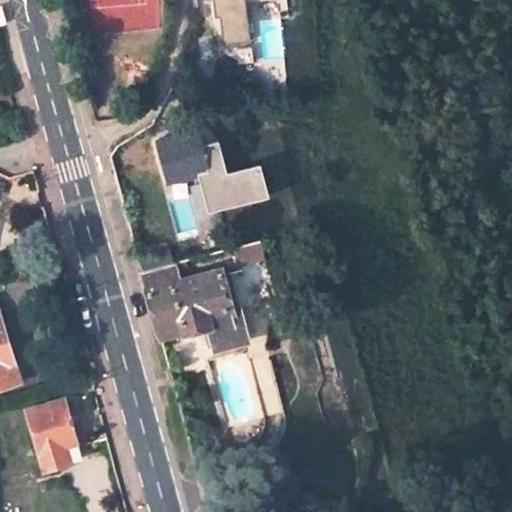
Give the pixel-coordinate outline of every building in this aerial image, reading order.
[(247,0),(217,0),(219,14),(212,15),(214,28),(221,27),(223,42),(253,37),(247,0)] [(183,129),(157,137),(168,179),(209,166),(198,126),(193,127),(192,121),(182,124),(183,129)] [(162,253),(159,241),(135,248),(140,267),(173,258),(179,256),(178,248),(162,253)] [(209,314),(231,308),(221,268),(179,276),(173,258),(140,267),(157,326),(181,319),(185,327),(211,321),(209,314)] [(1,297),(0,297),(0,383),(22,378),(1,297)] [(27,408),(40,467),(76,457),(63,398),(27,408)]
